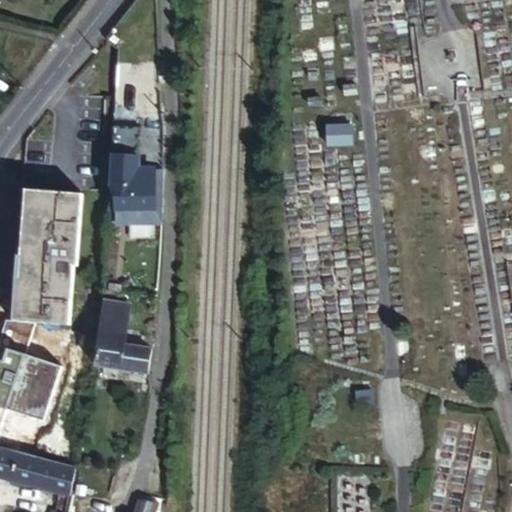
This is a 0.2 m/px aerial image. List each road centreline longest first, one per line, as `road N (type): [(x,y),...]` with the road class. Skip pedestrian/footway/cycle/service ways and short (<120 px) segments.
road 1 (residential): [(186,0),(169,366),(156,439),(127,511)]
road 2 (tertiary): [(109,0),(0,146)]
